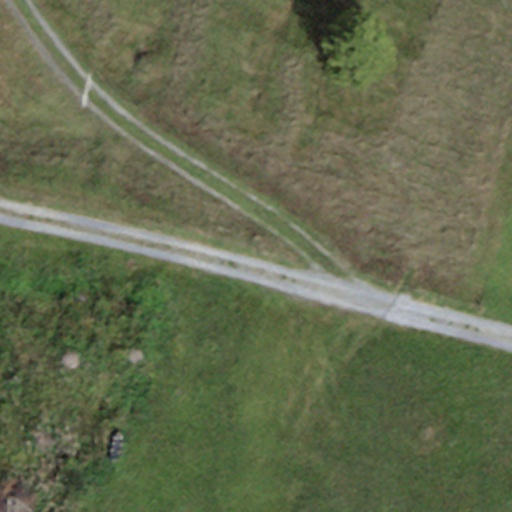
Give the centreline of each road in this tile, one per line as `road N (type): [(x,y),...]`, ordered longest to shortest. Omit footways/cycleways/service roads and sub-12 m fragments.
road 1 (track): [(511,329),(0,211)]
road 2 (track): [(348,294),(162,152),(50,54),(24,0)]
